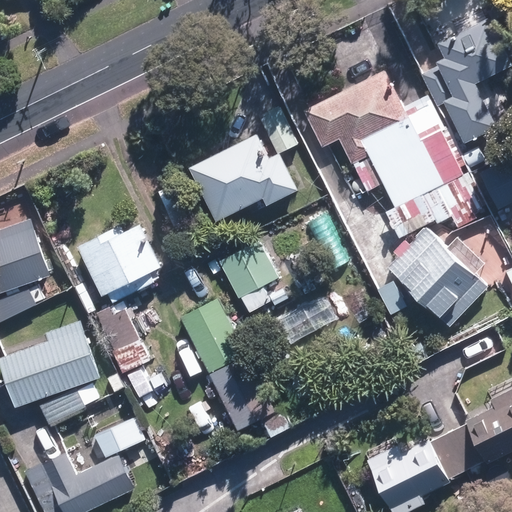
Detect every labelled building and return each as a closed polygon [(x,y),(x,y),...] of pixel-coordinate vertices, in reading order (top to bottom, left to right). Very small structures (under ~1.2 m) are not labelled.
[(443,54),(435,59),(438,64),(425,70),(440,102),(446,98),(465,137),(494,124),(472,79),(511,61),(488,13),(435,39),(443,54)] [(366,151),(392,204),(416,192),(430,220),(448,211),(455,225),(476,214),(473,207),(479,204),(490,226),(495,223),(445,123),(443,124),(426,89),(399,103),(380,66),(301,104),(320,142),(335,134),(348,160),(366,151)] [(293,185),(276,150),(296,140),(276,102),(255,112),(274,149),(264,154),(253,131),(186,163),(213,216),(258,194),(262,201),(293,185)] [(495,206),(511,197),(511,151),(477,167),(495,206)] [(155,188),(171,222),(191,213),(175,180),(155,188)] [(0,287),(49,271),(28,214),(0,224),(0,287)] [(73,241),(98,292),(104,288),(110,298),(151,278),(146,267),(158,262),(136,218),(120,226),(117,219),(73,241)] [(487,283),(422,223),(384,264),(448,324),(487,283)] [(479,232),(492,260),(509,251),(495,223),(490,226),(479,232)] [(268,297),(260,281),(276,273),(257,236),(216,257),(235,294),(238,293),(246,307),(268,297)] [(41,295),(35,282),(27,286),(25,283),(0,294),(0,317),(33,301),(32,299),(41,295)] [(178,312),(206,369),(243,350),(215,294),(178,312)] [(148,356),(123,302),(114,307),(111,300),(94,308),(112,346),(109,347),(120,369),(148,356)] [(0,367),(12,402),(98,372),(78,316),(42,328),(45,336),(0,351),(0,367)] [(272,409),(244,352),(207,370),(235,427),(257,416),(266,435),(289,424),(279,405),(272,409)] [(273,372),(292,404),(311,393),(292,361),(273,372)] [(125,370),(136,393),(151,385),(139,363),(125,370)] [(87,400),(102,393),(97,383),(82,390),(87,400)] [(46,420),(83,403),(74,384),(37,401),(46,420)] [(485,457),(511,443),(511,385),(491,395),(495,403),(465,416),(466,419),(448,427),(466,463),(484,454),(485,457)] [(92,434),(103,454),(143,435),(133,414),(92,434)] [(466,463),(448,427),(430,436),(430,434),(401,449),(398,441),(368,455),(390,503),(449,475),(448,472),(466,463)] [(75,511),(132,485),(116,450),(73,470),(62,449),(23,467),(43,511),(75,511)]
